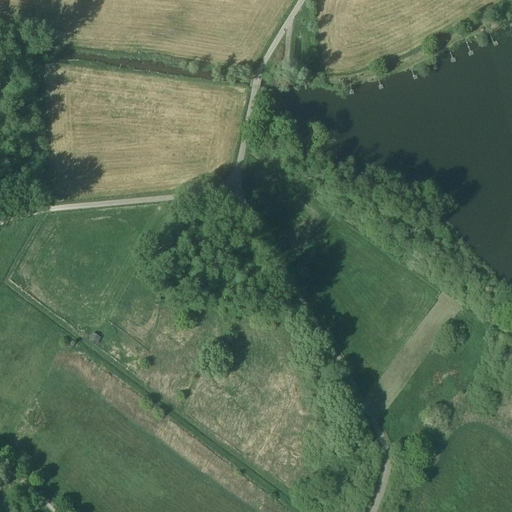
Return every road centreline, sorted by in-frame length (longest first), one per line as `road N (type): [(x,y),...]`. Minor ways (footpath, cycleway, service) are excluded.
road 1 (track): [(237,192),(385,448),(387,474),(373,511)]
road 2 (track): [(0,225),(43,210),(237,192)]
road 3 (track): [(302,0),(258,71),(237,192)]
